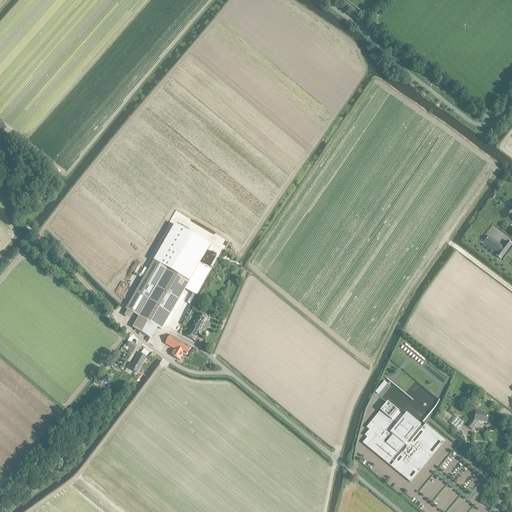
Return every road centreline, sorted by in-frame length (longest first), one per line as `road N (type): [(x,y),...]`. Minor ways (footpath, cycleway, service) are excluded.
road 1 (track): [(0,279),(232,0)]
road 2 (track): [(0,135),(25,224),(132,331)]
